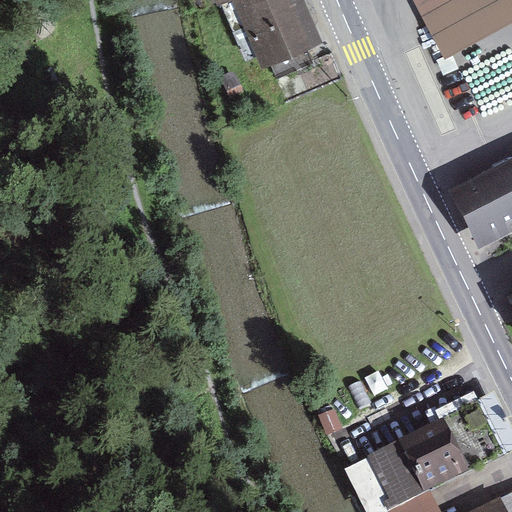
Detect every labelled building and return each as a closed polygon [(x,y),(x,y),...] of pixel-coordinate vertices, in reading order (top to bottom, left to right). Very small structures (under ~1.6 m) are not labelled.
[(297,0),(234,0),(261,64),(315,41),(297,0)] [(511,0),(419,0),(447,50),(511,14),(511,0)] [(511,232),(511,170),(454,200),(479,249),(511,232)] [(394,501),(465,464),(441,419),(371,455),(394,501)] [(511,511),(511,496),(480,511),(511,511)]
